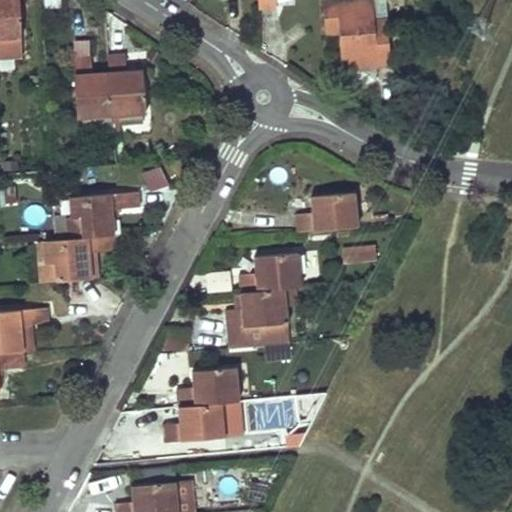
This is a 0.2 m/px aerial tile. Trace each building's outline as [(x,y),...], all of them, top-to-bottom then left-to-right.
[(0,0),(0,37),(19,37),(21,37),(18,0),(0,0)] [(256,0),(257,9),(275,8),(274,0),(256,0)] [(321,0),(322,2),(353,0),(372,0),(373,21),(387,20),(385,0),(321,0)] [(372,0),(353,0),(322,2),(324,33),(338,32),(341,70),(342,70),(342,75),(345,81),(355,84),(365,84),(374,79),(376,72),(376,64),(389,64),(387,20),(373,21),(372,0)] [(19,37),(0,37),(0,55),(20,55),(19,37)] [(108,77),(110,115),(117,115),(145,113),(143,75),(126,76),(126,70),(124,53),(106,55),(108,71),(108,77)] [(72,57),(76,118),(110,115),(108,77),(92,78),(91,72),(90,56),(72,57)] [(110,115),(112,135),(119,134),(117,115),(110,115)] [(162,164),(141,168),(145,187),(166,183),(162,164)] [(168,187),(140,189),(141,200),(169,199),(168,187)] [(66,216),(68,238),(114,234),(111,208),(139,206),(138,190),(69,196),(71,216),(66,216)] [(355,192),(317,195),(318,211),(313,212),(296,213),(297,231),(358,226),(355,192)] [(68,238),(45,240),(47,260),(42,260),(44,281),(90,277),(88,251),(95,251),(115,249),(114,234),(68,238)] [(342,247),(343,262),(373,259),(372,244),(342,247)] [(88,251),(90,277),(97,277),(95,251),(88,251)] [(297,252),(259,256),(261,272),(255,272),(238,274),(240,291),(246,291),(283,288),(294,287),(300,286),(297,252)] [(283,288),(285,304),(295,303),(294,287),(283,288)] [(225,309),(228,347),(288,342),(285,304),(283,288),(246,291),(248,307),(238,308),(225,309)] [(236,292),(238,308),(248,307),(246,291),(240,291),(236,292)] [(0,352),(22,350),(20,324),(31,324),(48,322),(47,307),(0,310),(0,352)] [(20,324),(22,350),(33,350),(31,324),(20,324)] [(170,330),(163,350),(187,350),(187,330),(170,330)] [(0,367),(24,366),(22,350),(0,352),(0,367)] [(176,388),(177,406),(183,406),(222,402),(238,401),(235,367),(197,370),(199,386),(193,387),(176,388)] [(225,436),(222,402),(183,406),(185,421),(179,422),(162,424),(164,442),(225,436)] [(177,511),(175,481),(137,485),(138,501),(132,501),(116,503),(116,511),(177,511)]
